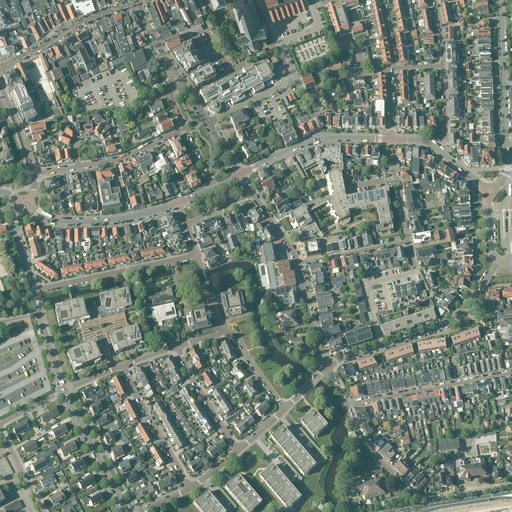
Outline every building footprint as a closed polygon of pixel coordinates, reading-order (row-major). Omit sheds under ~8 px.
[(13,0),(7,2),(0,4),(0,26),(11,22),(15,21),(18,20),(25,17),(24,16),(18,2),(23,0),(13,0)] [(23,0),(18,2),(24,16),(25,15),(26,18),(25,18),(26,18),(28,23),(29,23),(37,39),(43,32),(35,18),(33,14),(34,14),(31,6),(29,2),(28,0),(23,0)] [(48,2),(46,0),(34,0),(38,9),(44,7),(45,7),(52,25),(57,23),(48,2)] [(46,0),(48,2),(57,23),(62,20),(53,0),(46,0)] [(70,16),(63,0),(56,3),(63,19),(70,16)] [(72,0),(63,0),(70,16),(71,15),(78,13),(72,0)] [(72,0),(78,13),(101,5),(98,0),(72,0)] [(154,19),(161,15),(154,0),(152,0),(148,3),(147,4),(152,16),(153,19),(154,19)] [(154,0),(161,15),(162,20),(166,18),(166,19),(167,19),(163,9),(164,8),(160,0),(154,0)] [(171,18),(174,16),(173,14),(172,11),(171,11),(169,5),(166,0),(161,0),(165,9),(169,19),(171,18)] [(175,17),(182,13),(181,11),(184,10),(182,6),(178,7),(175,0),(174,0),(166,0),(169,5),(171,11),(172,11),(173,14),(174,16),(175,17)] [(192,22),(184,6),(181,0),(174,0),(175,0),(178,7),(182,6),(184,10),(181,11),(182,13),(188,25),(192,22)] [(189,0),(197,17),(199,16),(200,18),(197,20),(198,22),(205,20),(196,0),(189,0)] [(203,0),(196,0),(205,20),(210,18),(204,4),(205,4),(203,0)] [(225,0),(227,3),(228,8),(231,10),(234,8),(233,5),(231,6),(229,0),(225,0)] [(233,5),(234,8),(242,30),(232,33),(235,42),(244,39),(245,41),(247,42),(248,42),(249,45),(246,46),(249,53),(254,51),(252,45),(252,44),(255,45),(258,44),(260,41),(260,38),(261,38),(263,37),(264,35),(265,35),(264,32),(267,31),(265,22),(261,23),(253,0),(238,0),(237,1),(236,2),(237,3),(233,5)] [(266,0),(268,4),(269,7),(273,18),(278,16),(283,14),(288,13),(293,11),(299,9),(304,7),(309,5),(307,0),(266,0)] [(350,32),(352,31),(353,36),(363,32),(361,26),(360,27),(359,23),(350,26),(350,27),(348,28),(342,10),(347,8),(348,12),(360,8),(356,0),(351,0),(345,2),(345,3),(341,5),(340,4),(328,8),(330,15),(334,29),(335,29),(337,36),(344,34),(350,32)] [(488,1),(480,3),(474,4),(470,4),(470,6),(472,6),(475,6),(476,11),(478,10),(478,9),(488,7),(488,1)] [(44,31),(47,29),(40,14),(38,10),(35,5),(31,6),(34,14),(36,18),(44,31)] [(38,10),(40,14),(47,29),(52,25),(45,7),(38,10)] [(480,16),(489,14),(488,9),(480,10),(480,13),(475,14),(475,18),(480,17),(480,16)] [(141,32),(139,28),(133,13),(127,15),(133,31),(133,30),(135,34),(141,32)] [(123,34),(125,39),(127,44),(129,48),(131,54),(135,52),(133,47),(130,39),(129,35),(133,33),(134,33),(133,31),(127,15),(120,17),(124,27),(123,27),(121,27),(123,34)] [(161,15),(154,19),(157,26),(164,22),(162,20),(161,15)] [(113,20),(108,22),(112,34),(113,33),(114,36),(115,36),(116,37),(118,42),(119,46),(121,51),(120,51),(119,51),(121,57),(131,54),(129,48),(127,44),(125,39),(123,34),(121,27),(123,27),(122,25),(120,17),(113,20)] [(24,27),(25,29),(30,39),(31,39),(32,42),(37,39),(29,23),(28,23),(26,18),(21,20),(24,27)] [(172,18),(164,22),(157,26),(160,31),(169,26),(168,22),(169,22),(170,22),(173,21),(172,18)] [(184,18),(169,26),(160,31),(164,38),(173,33),(172,31),(178,27),(180,30),(188,26),(184,18)] [(0,28),(0,32),(5,45),(11,42),(8,35),(12,33),(19,48),(24,46),(18,33),(17,30),(21,28),(19,21),(0,28)] [(114,36),(113,33),(112,34),(108,22),(104,23),(103,23),(107,35),(109,39),(110,43),(112,46),(114,45),(119,58),(121,57),(119,51),(114,36)] [(189,27),(188,26),(180,30),(178,31),(180,33),(166,40),(169,47),(183,40),(183,39),(192,35),(204,29),(200,22),(195,24),(189,27)] [(113,49),(112,46),(110,43),(109,39),(107,35),(103,23),(99,25),(104,39),(107,47),(108,49),(111,57),(112,57),(113,60),(115,59),(115,58),(116,57),(113,49)] [(472,32),(476,31),(478,31),(478,30),(489,30),(489,26),(489,25),(489,24),(488,23),(480,23),(480,27),(475,28),(471,28),(472,32)] [(96,45),(95,46),(98,54),(99,55),(102,62),(103,64),(103,65),(99,67),(98,67),(101,73),(102,73),(108,70),(106,64),(107,63),(105,59),(103,60),(101,56),(105,54),(107,60),(112,58),(111,57),(108,49),(107,47),(104,39),(99,25),(95,26),(95,27),(93,27),(89,29),(88,29),(93,41),(93,43),(94,43),(96,45)] [(23,30),(22,31),(28,44),(31,42),(30,39),(25,29),(23,30)] [(93,50),(95,55),(98,54),(95,46),(96,45),(94,43),(93,43),(93,41),(88,29),(83,31),(85,35),(87,38),(89,41),(92,47),(93,50)] [(22,31),(18,33),(24,46),(28,44),(22,31)] [(79,34),(74,37),(77,41),(91,62),(93,61),(94,60),(92,56),(94,56),(95,55),(93,50),(92,47),(89,41),(87,38),(85,35),(83,31),(79,34)] [(8,35),(11,42),(5,45),(7,52),(9,53),(19,48),(12,33),(8,35)] [(204,56),(207,63),(209,61),(211,61),(213,60),(200,34),(194,37),(204,56)] [(132,40),(133,42),(134,42),(136,48),(138,47),(139,48),(140,48),(145,47),(142,41),(141,37),(140,37),(139,36),(136,37),(136,38),(132,39),(132,40)] [(74,37),(73,38),(68,41),(67,41),(67,42),(73,56),(79,53),(84,63),(83,63),(84,67),(86,71),(87,72),(90,70),(93,76),(99,72),(93,61),(91,62),(77,41),(74,37)] [(196,45),(194,42),(192,38),(177,46),(177,47),(174,48),(176,51),(177,51),(178,53),(177,54),(178,54),(179,54),(180,56),(179,57),(181,60),(180,60),(181,62),(182,62),(184,64),(183,65),(184,67),(185,68),(186,68),(187,70),(186,70),(187,72),(190,71),(207,63),(204,56),(200,58),(194,46),(196,45)] [(73,56),(67,42),(66,42),(59,46),(66,61),(68,64),(72,62),(73,64),(77,62),(80,69),(82,68),(83,72),(86,71),(84,67),(83,63),(84,63),(79,53),(73,56)] [(59,47),(52,51),(56,59),(63,78),(72,74),(65,59),(64,59),(59,47)] [(398,50),(399,57),(407,56),(406,49),(398,50)] [(433,52),(424,52),(424,50),(419,50),(420,56),(425,56),(425,59),(434,59),(433,52)] [(52,51),(43,55),(44,56),(48,67),(54,83),(63,79),(63,78),(56,59),(52,51)] [(130,63),(130,65),(146,59),(143,51),(132,55),(132,54),(110,63),(111,64),(110,64),(109,65),(111,71),(113,70),(113,69),(124,64),(125,65),(130,63)] [(41,56),(39,57),(48,83),(50,82),(54,92),(57,91),(55,85),(54,83),(48,67),(43,56),(43,55),(41,56)] [(39,57),(32,60),(36,70),(40,79),(39,80),(41,86),(45,95),(52,93),(48,83),(39,57)] [(146,59),(130,65),(134,73),(149,67),(146,59)] [(31,60),(24,63),(29,78),(32,85),(34,84),(36,88),(41,86),(39,80),(40,79),(36,70),(35,71),(31,60)] [(334,63),(328,65),(329,67),(328,67),(330,73),(342,69),(339,62),(335,64),(334,63)] [(21,65),(15,68),(17,72),(23,86),(22,86),(26,95),(35,91),(33,89),(36,88),(34,84),(32,85),(29,78),(27,79),(21,65)] [(220,107),(220,106),(230,101),(233,105),(244,99),(242,95),(252,89),(254,94),(264,89),(262,84),(272,79),(269,74),(271,73),(272,73),(272,72),(272,71),(272,70),(271,70),(270,70),(269,70),(268,71),(265,66),(255,71),(252,66),(235,75),(238,80),(235,81),(232,77),(199,94),(202,99),(204,98),(205,99),(203,100),(205,105),(209,104),(208,106),(208,109),(208,112),(210,114),(212,115),(214,115),(217,114),(219,113),(220,111),(220,109),(220,107)] [(197,74),(191,77),(191,78),(192,78),(194,81),(193,82),(194,83),(195,84),(196,83),(198,87),(197,87),(197,88),(203,85),(215,79),(209,67),(200,72),(197,74)] [(147,81),(154,78),(150,69),(143,72),(144,73),(142,73),(142,74),(141,71),(137,73),(142,83),(145,82),(147,81)] [(6,76),(3,77),(3,78),(7,86),(11,95),(10,95),(12,100),(13,101),(17,112),(18,112),(23,124),(26,123),(26,125),(35,121),(34,121),(37,119),(29,102),(31,101),(29,97),(27,98),(26,95),(22,86),(16,72),(13,73),(12,70),(5,73),(6,76)] [(363,107),(361,91),(360,90),(361,90),(361,89),(360,89),(360,87),(361,87),(360,79),(354,80),(356,92),(358,92),(359,99),(354,100),(355,109),(363,107)] [(299,93),(302,100),(308,98),(305,91),(299,93)] [(295,95),(288,98),(290,103),(298,100),(295,95)] [(161,105),(162,104),(161,102),(160,102),(159,103),(158,101),(148,106),(150,110),(146,112),(148,116),(152,114),(153,116),(163,111),(160,105),(161,105)] [(376,104),(375,120),(375,129),(386,129),(386,104),(376,104)] [(229,118),(236,132),(245,127),(243,123),(251,119),(252,122),(250,123),(251,126),(257,123),(251,112),(248,114),(246,111),(248,110),(247,109),(245,109),(242,111),(229,118)] [(342,128),(342,119),(342,114),(334,114),(334,110),(332,110),(332,115),(333,115),(333,128),(342,128)] [(315,115),(311,117),(318,131),(322,130),(322,129),(323,128),(319,118),(325,116),(325,112),(325,111),(321,113),(320,112),(318,113),(319,114),(315,115)] [(411,120),(412,120),(412,117),(412,112),(409,112),(409,117),(409,120),(404,120),(404,129),(411,130),(411,120)] [(158,123),(167,119),(164,113),(160,115),(159,114),(154,117),(154,119),(156,118),(158,123)] [(425,116),(426,120),(426,123),(428,123),(428,130),(437,129),(435,119),(432,119),(431,115),(426,116),(425,116)] [(302,119),(306,125),(307,125),(308,128),(309,128),(311,134),(318,131),(311,117),(311,116),(310,116),(308,116),(307,118),(306,118),(305,117),(302,119)] [(97,117),(95,124),(97,125),(96,128),(94,133),(99,135),(103,127),(104,125),(101,123),(102,118),(97,117)] [(84,133),(93,132),(92,122),(89,122),(88,118),(82,118),(84,133)] [(311,134),(306,125),(302,119),(302,118),(298,120),(301,127),(298,129),(303,138),(311,134)] [(108,119),(104,125),(107,128),(102,132),(103,133),(100,136),(103,140),(106,137),(107,137),(109,135),(109,134),(111,132),(109,130),(110,129),(107,126),(110,120),(108,119)] [(122,119),(116,122),(119,128),(121,133),(127,130),(124,124),(122,119)] [(274,125),(278,132),(279,134),(276,136),(283,149),(298,141),(293,132),(294,131),(291,125),(286,127),(282,120),(274,125)] [(61,127),(66,131),(65,133),(71,139),(72,137),(73,138),(75,136),(74,135),(75,135),(72,133),(73,132),(69,128),(70,127),(68,125),(68,124),(65,122),(61,127)] [(82,122),(75,122),(77,134),(83,133),(82,125),(82,122)] [(157,125),(132,137),(135,142),(139,139),(139,138),(151,133),(149,130),(152,129),(153,131),(156,129),(157,132),(158,131),(160,135),(172,129),(168,122),(158,127),(157,125)] [(39,126),(29,128),(32,135),(44,132),(44,131),(49,130),(47,124),(43,125),(43,124),(39,126)] [(250,140),(254,138),(253,135),(249,137),(249,135),(248,134),(247,135),(246,134),(247,133),(248,132),(246,129),(236,134),(236,135),(236,136),(236,138),(238,138),(240,143),(241,143),(249,139),(250,140)] [(459,130),(450,131),(451,147),(452,147),(452,148),(456,148),(457,148),(457,138),(459,138),(462,138),(469,137),(469,131),(466,131),(466,134),(462,134),(462,132),(459,132),(459,130)] [(59,135),(61,136),(60,138),(61,139),(60,142),(69,145),(71,140),(63,136),(64,133),(60,131),(59,135)] [(43,133),(32,136),(33,141),(39,140),(39,142),(44,140),(42,137),(43,136),(43,133)] [(110,136),(106,139),(106,140),(104,141),(105,146),(117,144),(116,140),(112,141),(110,136)] [(170,149),(179,144),(180,144),(178,140),(177,140),(177,138),(166,144),(167,146),(168,146),(170,149)] [(44,151),(52,149),(51,147),(51,146),(43,148),(42,143),(34,146),(36,152),(41,150),(42,151),(44,150),(44,151)] [(248,159),(262,150),(258,145),(254,148),(252,143),(242,149),(248,159)] [(118,148),(123,147),(122,144),(113,147),(105,149),(106,152),(107,153),(107,154),(117,152),(117,149),(117,147),(118,147),(118,148)] [(170,149),(172,155),(177,152),(182,150),(179,144),(170,149)] [(51,147),(52,149),(52,153),(55,152),(56,162),(63,161),(62,152),(58,153),(57,148),(54,149),(54,146),(51,147)] [(323,164),(332,164),(342,164),(343,164),(343,162),(343,155),(341,155),(341,148),(340,148),(340,147),(337,147),(337,148),(335,148),(334,148),(332,148),(332,147),(329,147),(329,148),(327,148),(327,150),(325,150),(322,150),(321,148),(321,149),(320,148),(319,147),(317,149),(316,150),(317,151),(316,151),(316,152),(314,153),(312,154),(310,151),(305,154),(306,155),(303,157),(302,155),(301,155),(297,157),(296,158),(297,158),(304,172),(318,165),(323,175),(324,175),(323,174),(324,174),(326,172),(326,169),(323,164)] [(365,158),(371,158),(371,149),(370,149),(369,148),(367,148),(367,149),(366,149),(366,150),(360,150),(360,159),(359,159),(359,166),(362,166),(362,159),(365,159),(365,158)] [(372,158),(371,158),(370,165),(372,165),(373,162),(379,162),(379,159),(380,159),(380,158),(382,159),(382,158),(382,156),(382,155),(380,155),(379,155),(379,150),(378,148),(376,148),(375,149),(372,149),(372,158)] [(64,161),(71,160),(70,152),(64,152),(64,149),(62,149),(63,153),(64,161)] [(183,149),(182,150),(177,152),(172,155),(174,158),(173,158),(174,161),(185,156),(184,154),(185,153),(183,149)] [(470,149),(470,160),(471,166),(472,166),(479,166),(481,166),(481,168),(492,167),(492,166),(493,166),(493,167),(495,167),(496,165),(494,163),(494,158),(494,156),(495,155),(495,152),(494,152),(480,152),(480,149),(470,149)] [(259,154),(262,158),(269,154),(266,150),(259,154)] [(10,152),(1,155),(4,164),(13,161),(10,152)] [(41,155),(42,158),(38,159),(39,165),(40,164),(41,165),(42,165),(43,165),(43,164),(50,162),(49,158),(53,157),(52,152),(49,153),(49,152),(44,153),(44,154),(41,155)] [(149,174),(154,171),(157,170),(158,169),(160,168),(161,168),(166,165),(162,158),(157,160),(154,161),(151,162),(147,154),(146,154),(143,155),(143,156),(141,157),(141,156),(140,156),(137,158),(138,158),(136,159),(139,167),(141,166),(144,173),(145,172),(147,175),(149,174)] [(181,158),(174,162),(175,165),(177,169),(175,170),(177,174),(186,170),(186,168),(190,166),(186,158),(182,160),(181,158)] [(428,158),(426,167),(427,170),(430,171),(431,170),(433,171),(433,172),(436,173),(435,166),(437,163),(434,162),(435,160),(432,160),(433,159),(428,158)] [(131,165),(130,165),(133,173),(135,172),(136,174),(138,173),(142,172),(143,173),(144,176),(146,175),(147,175),(145,172),(144,173),(141,166),(139,167),(136,159),(135,160),(134,159),(132,160),(133,161),(132,161),(132,162),(130,163),(131,165)] [(292,169),(288,160),(284,162),(288,169),(289,168),(290,170),(292,169)] [(282,161),(279,163),(284,171),(287,169),(282,161)] [(419,164),(419,161),(412,161),(412,175),(411,174),(411,178),(418,177),(419,177),(419,164)] [(175,165),(174,162),(166,165),(161,168),(160,168),(158,169),(157,170),(154,171),(155,175),(162,172),(164,176),(173,171),(171,167),(175,165)] [(299,163),(294,166),(302,181),(307,178),(299,163)] [(124,166),(127,177),(128,181),(132,180),(130,173),(133,173),(130,165),(130,164),(124,166)] [(436,167),(436,170),(439,172),(444,176),(448,170),(441,165),(439,168),(436,166),(436,167)] [(127,177),(124,166),(118,168),(122,179),(127,177)] [(271,179),(278,175),(276,171),(272,173),(271,174),(269,175),(266,169),(258,173),(260,177),(261,179),(261,178),(263,182),(270,178),(271,179)] [(401,173),(402,180),(410,178),(411,178),(411,174),(411,170),(409,171),(408,171),(409,172),(405,172),(401,173)] [(445,190),(445,187),(454,174),(449,170),(445,177),(448,179),(445,182),(442,180),(443,186),(440,186),(441,190),(442,190),(445,190)] [(99,193),(111,191),(108,179),(114,178),(112,171),(96,174),(99,193)] [(338,223),(340,222),(341,224),(345,225),(346,225),(349,223),(350,221),(350,219),(349,212),(377,206),(381,228),(376,228),(377,232),(378,236),(391,234),(394,233),(393,231),(392,223),(393,222),(392,215),(392,214),(391,208),(389,200),(389,197),(388,194),(389,194),(388,189),(376,192),(376,193),(346,199),(342,175),(342,172),(337,173),(328,175),(332,196),(318,199),(318,198),(318,199),(305,206),(306,207),(290,216),(289,217),(291,220),(291,219),(292,220),(294,223),(295,222),(296,223),(295,223),(296,224),(294,225),(296,229),(298,228),(300,232),(300,231),(302,234),(301,234),(303,241),(317,238),(315,235),(320,233),(309,214),(328,204),(338,223)] [(93,173),(86,174),(88,183),(91,182),(92,187),(95,187),(93,173)] [(181,184),(183,186),(197,179),(194,173),(183,178),(185,182),(181,184)] [(84,183),(88,183),(86,174),(79,175),(82,189),(85,188),(84,183)] [(450,190),(451,189),(456,182),(459,177),(454,174),(445,187),(450,190)] [(68,186),(68,188),(69,191),(76,190),(75,185),(79,184),(78,175),(69,177),(70,186),(68,186)] [(149,181),(148,178),(146,175),(144,176),(138,179),(139,180),(140,183),(141,186),(149,181)] [(425,180),(419,181),(420,185),(429,183),(427,175),(424,176),(425,180)] [(411,178),(410,178),(402,180),(403,186),(412,184),(412,183),(412,181),(416,181),(418,180),(417,178),(418,178),(418,177),(411,178)] [(62,189),(68,188),(68,186),(67,185),(66,186),(64,180),(56,182),(55,179),(45,182),(46,187),(47,187),(48,191),(62,187),(62,189)] [(197,179),(183,186),(180,187),(182,191),(187,188),(189,191),(200,185),(197,179)] [(278,181),(274,184),(272,180),(262,186),(262,187),(263,189),(264,189),(265,191),(266,191),(268,194),(281,187),(278,181)] [(415,186),(420,185),(419,180),(418,180),(416,181),(416,182),(412,183),(412,184),(403,186),(403,188),(415,186)] [(161,189),(166,199),(172,196),(174,195),(171,188),(169,182),(163,184),(164,188),(161,189)] [(460,193),(460,192),(459,184),(456,182),(451,189),(455,191),(456,191),(456,190),(460,193)] [(420,185),(421,193),(430,191),(430,193),(441,191),(439,183),(429,183),(420,185)] [(462,184),(459,184),(460,192),(461,192),(461,194),(462,194),(461,194),(461,196),(460,196),(460,199),(470,198),(469,194),(469,193),(469,184),(467,183),(462,183),(462,184)] [(290,188),(283,191),(285,195),(296,189),(294,185),(290,187),(290,188)] [(134,196),(131,186),(126,188),(132,209),(138,207),(144,205),(143,201),(141,195),(137,197),(137,196),(134,196)] [(414,193),(417,192),(415,186),(403,188),(404,194),(405,196),(414,194),(414,193)] [(68,188),(62,189),(63,192),(55,195),(55,194),(49,195),(52,204),(60,201),(59,198),(65,196),(64,194),(69,192),(69,191),(68,188)] [(119,190),(111,191),(99,193),(103,211),(121,208),(122,207),(119,190)] [(150,203),(156,201),(154,194),(153,191),(147,193),(150,203)] [(160,192),(154,194),(156,201),(162,200),(160,192)] [(272,201),(275,207),(285,201),(283,198),(284,198),(281,193),(275,197),(276,199),(272,201)] [(420,201),(420,199),(406,201),(407,207),(417,205),(418,205),(417,201),(420,201)] [(287,200),(275,207),(278,212),(287,207),(287,206),(290,205),(287,200)] [(62,205),(64,204),(63,201),(55,204),(55,206),(52,206),(54,211),(59,210),(59,211),(64,210),(62,205)] [(300,203),(299,201),(291,205),(292,206),(279,213),(281,216),(284,214),(285,216),(295,211),(293,207),(300,203)] [(417,205),(407,207),(408,213),(422,210),(422,208),(420,208),(419,205),(418,205),(417,205)] [(248,214),(248,216),(249,218),(251,218),(252,217),(257,224),(264,219),(264,218),(258,209),(256,208),(249,213),(250,213),(248,214)] [(424,211),(408,214),(409,218),(410,218),(410,219),(423,217),(422,215),(424,214),(424,211)] [(162,219),(154,222),(158,232),(165,229),(169,228),(168,227),(177,224),(174,216),(173,215),(161,219),(162,219)] [(227,220),(225,220),(228,229),(228,231),(226,232),(227,236),(226,237),(230,248),(235,247),(233,241),(234,240),(232,233),(232,232),(243,228),(239,218),(235,220),(234,221),(232,216),(231,216),(227,217),(228,218),(227,218),(227,220)] [(471,219),(457,219),(457,224),(457,228),(461,228),(469,228),(469,223),(471,223),(471,222),(471,221),(471,220),(471,219)] [(219,220),(213,222),(217,232),(220,231),(220,232),(223,231),(223,232),(225,231),(225,229),(223,229),(219,220)] [(202,225),(202,226),(206,236),(207,240),(209,240),(208,236),(217,232),(213,222),(213,221),(202,225)] [(154,234),(156,234),(153,222),(147,224),(150,231),(153,231),(154,234)] [(416,225),(411,226),(412,231),(424,229),(423,226),(427,225),(427,223),(416,225)] [(263,233),(264,235),(271,230),(271,229),(270,228),(269,227),(268,226),(264,229),(262,227),(259,224),(256,226),(261,234),(263,233)] [(144,237),(146,236),(144,225),(138,226),(140,234),(143,233),(144,237)] [(203,237),(206,236),(202,226),(196,228),(197,232),(196,233),(197,235),(198,235),(200,239),(203,238),(203,237)] [(30,228),(30,227),(26,229),(27,232),(26,232),(28,238),(32,237),(33,238),(34,241),(36,241),(32,228),(30,228)] [(126,238),(134,237),(133,227),(124,228),(124,229),(122,229),(122,233),(125,233),(126,238)] [(173,227),(165,230),(162,231),(163,233),(166,232),(166,233),(168,232),(169,235),(172,234),(179,231),(178,227),(174,228),(173,227)] [(429,228),(424,229),(412,231),(412,236),(425,234),(425,232),(429,231),(431,230),(430,228),(429,228)] [(41,240),(45,239),(43,232),(42,232),(41,229),(35,231),(37,238),(40,237),(41,240)] [(118,243),(120,242),(119,229),(112,230),(114,238),(117,238),(118,243)] [(265,238),(266,240),(273,235),(271,230),(264,235),(261,237),(262,239),(265,238)] [(362,239),(363,248),(374,246),(372,239),(372,236),(370,237),(368,230),(366,230),(362,231),(363,237),(362,238),(362,239)] [(452,230),(446,231),(448,244),(455,242),(452,230)] [(90,246),(89,240),(89,231),(83,231),(83,233),(81,234),(81,244),(85,244),(85,247),(87,246),(90,246)] [(91,231),(91,240),(97,240),(97,241),(100,241),(100,236),(99,236),(99,231),(91,231)] [(46,242),(53,240),(50,232),(44,233),(46,242)] [(64,245),(64,242),(64,240),(62,240),(62,235),(61,235),(61,232),(54,232),(54,240),(59,240),(59,249),(57,249),(57,253),(58,253),(58,254),(64,254),(64,253),(64,249),(64,245)] [(439,233),(413,237),(414,245),(416,245),(424,244),(440,241),(439,233)] [(168,245),(169,247),(174,245),(173,244),(181,241),(181,239),(182,239),(181,234),(173,237),(174,240),(170,242),(171,244),(168,245)] [(273,235),(266,240),(267,242),(265,243),(266,245),(276,239),(273,235)] [(357,239),(353,240),(354,245),(355,250),(362,248),(360,239),(361,238),(360,235),(356,236),(357,239)] [(323,239),(320,239),(321,244),(323,244),(326,255),(341,252),(338,236),(333,237),(328,238),(323,239)] [(318,240),(304,243),(306,249),(305,249),(305,252),(306,252),(307,258),(321,255),(318,240)] [(457,250),(457,251),(463,251),(470,250),(470,248),(471,248),(471,246),(472,246),(472,242),(463,243),(463,247),(461,247),(461,248),(458,248),(458,250),(457,250)] [(174,247),(174,245),(169,247),(169,249),(168,249),(167,246),(164,246),(166,255),(170,254),(169,251),(174,250),(175,250),(176,252),(178,252),(183,250),(184,251),(186,250),(186,249),(185,244),(183,245),(183,244),(174,247)] [(153,245),(150,245),(151,248),(152,248),(152,250),(151,250),(153,257),(159,256),(157,249),(154,249),(154,247),(153,247),(153,245)] [(204,255),(206,260),(219,255),(215,246),(205,250),(206,253),(205,253),(206,254),(204,255)] [(259,267),(277,264),(277,263),(278,262),(275,246),(266,248),(257,252),(259,260),(257,260),(259,267)] [(141,260),(147,259),(146,251),(142,252),(142,250),(141,250),(141,247),(138,248),(139,251),(140,251),(141,260)] [(427,259),(435,257),(435,255),(432,256),(430,248),(426,249),(426,250),(418,252),(419,258),(427,257),(427,259)] [(399,258),(398,258),(398,261),(406,260),(406,257),(404,257),(403,249),(397,250),(399,258)] [(388,251),(390,257),(390,259),(394,258),(394,256),(397,255),(396,250),(388,251)] [(123,255),(123,256),(125,264),(130,262),(129,255),(125,256),(125,254),(124,251),(122,252),(123,255)] [(138,251),(130,253),(132,262),(133,262),(133,263),(136,262),(136,261),(140,260),(138,251)] [(383,262),(383,258),(382,253),(375,254),(377,262),(381,261),(381,262),(383,262)] [(222,264),(219,255),(206,260),(208,259),(209,262),(208,262),(209,263),(208,264),(209,269),(214,267),(214,268),(217,267),(217,266),(222,264)] [(37,268),(41,271),(45,265),(46,263),(47,261),(49,259),(50,256),(43,258),(44,260),(46,260),(44,262),(43,264),(41,262),(35,263),(37,268)] [(99,260),(100,261),(101,269),(107,267),(105,260),(102,261),(101,259),(102,259),(101,256),(99,257),(99,260)] [(364,265),(366,265),(367,269),(369,268),(369,265),(367,256),(360,257),(361,266),(364,265)] [(358,257),(347,259),(350,273),(353,273),(352,271),(355,270),(355,266),(359,265),(358,257)] [(436,263),(435,257),(427,259),(428,261),(420,263),(421,269),(432,267),(431,264),(436,263)] [(463,260),(462,259),(456,259),(456,262),(459,262),(459,267),(463,267),(463,268),(473,267),(472,262),(472,260),(463,260)] [(78,261),(75,262),(78,274),(83,273),(82,265),(78,266),(78,264),(78,261)] [(340,261),(331,262),(333,270),(342,269),(340,261)] [(288,262),(277,264),(259,267),(263,292),(271,291),(277,289),(275,277),(291,274),(288,262)] [(45,274),(49,267),(45,265),(41,271),(45,274)] [(52,269),(49,267),(45,274),(49,276),(56,266),(54,265),(52,268),(53,268),(52,269)] [(56,266),(49,276),(53,279),(58,278),(57,273),(55,272),(56,270),(58,268),(56,266)] [(461,278),(471,277),(471,273),(472,273),(472,269),(458,270),(458,273),(459,274),(461,274),(461,278)] [(277,289),(293,286),(296,286),(294,273),(291,274),(275,277),(277,289)] [(313,282),(323,280),(324,280),(323,277),(327,277),(326,274),(323,275),(323,274),(312,277),(313,282)] [(433,274),(428,275),(431,288),(436,287),(435,281),(436,281),(434,276),(433,277),(433,274)] [(470,279),(455,278),(454,288),(468,289),(468,285),(470,285),(470,279)] [(314,287),(314,289),(327,286),(326,283),(323,284),(323,280),(313,282),(313,284),(312,285),(313,287),(314,287)] [(411,284),(397,287),(394,288),(398,287),(398,289),(394,289),(397,301),(418,295),(415,284),(411,285),(411,284),(415,283),(411,284)] [(277,297),(284,295),(297,293),(295,286),(293,287),(293,286),(277,289),(271,291),(272,294),(276,293),(277,297)] [(329,286),(327,286),(314,289),(316,294),(325,292),(324,289),(329,288),(329,286)] [(166,293),(144,298),(146,306),(144,306),(147,319),(153,318),(154,323),(177,318),(174,306),(173,304),(173,302),(176,302),(175,298),(178,297),(178,293),(177,290),(176,290),(174,290),(173,288),(167,289),(168,293),(166,293)] [(128,291),(102,297),(103,303),(101,304),(102,308),(104,308),(106,315),(118,312),(120,320),(125,319),(124,313),(132,312),(127,292),(128,292),(128,291)] [(233,293),(231,294),(230,294),(230,295),(229,295),(229,296),(222,297),(223,305),(226,317),(227,317),(231,316),(231,317),(236,316),(242,315),(242,314),(246,313),(244,303),(241,293),(238,294),(234,295),(234,294),(233,294),(233,293)] [(297,293),(284,295),(285,304),(291,303),(291,306),(299,305),(297,293)] [(316,296),(317,302),(332,299),(331,293),(316,296)] [(490,301),(494,301),(493,293),(486,294),(486,296),(484,296),(482,309),(489,309),(488,303),(490,303),(490,301)] [(441,297),(446,301),(454,307),(458,301),(452,297),(451,300),(443,294),(441,297)] [(334,305),(332,299),(317,302),(318,308),(334,305)] [(69,305),(69,304),(55,308),(59,326),(73,322),(73,325),(79,323),(80,328),(86,326),(85,320),(86,319),(82,302),(84,302),(83,301),(74,303),(74,304),(73,304),(73,303),(70,304),(70,305),(69,305)] [(449,312),(454,307),(446,301),(442,307),(442,306),(440,309),(443,311),(442,312),(444,314),(446,310),(449,312)] [(343,304),(318,309),(319,314),(329,312),(329,311),(334,310),(334,312),(344,310),(343,307),(344,307),(343,304)] [(126,322),(125,319),(120,320),(118,312),(106,315),(104,308),(102,308),(94,310),(98,326),(98,327),(104,326),(114,324),(114,325),(126,322)] [(186,313),(188,323),(190,329),(191,328),(192,333),(198,331),(210,328),(209,321),(210,321),(209,320),(210,320),(210,318),(209,317),(209,316),(207,316),(207,313),(206,309),(186,313)] [(506,314),(501,314),(502,318),(507,318),(507,316),(511,315),(511,309),(506,311),(506,314)] [(282,330),(299,326),(295,310),(278,314),(280,326),(281,326),(282,330)] [(433,310),(428,312),(431,322),(437,320),(433,310)] [(406,319),(404,320),(407,329),(408,331),(414,329),(414,327),(411,318),(409,318),(407,311),(404,312),(406,319)] [(428,312),(422,314),(425,324),(431,322),(428,312)] [(322,322),(335,319),(334,313),(320,316),(321,322),(322,322)] [(419,325),(425,324),(422,314),(416,316),(419,325)] [(501,314),(498,315),(499,321),(503,320),(504,324),(511,323),(511,317),(507,318),(502,318),(501,314)] [(416,316),(411,318),(414,327),(419,325),(416,316)] [(322,322),(322,323),(322,324),(323,331),(333,329),(332,324),(338,321),(338,320),(338,319),(335,319),(322,322)] [(404,320),(398,321),(402,331),(407,329),(404,320)] [(398,321),(393,323),(396,333),(402,331),(398,321)] [(114,343),(111,344),(113,348),(115,347),(117,353),(117,354),(143,346),(143,345),(142,345),(136,328),(129,331),(127,323),(120,325),(123,333),(112,336),(114,343)] [(393,323),(387,325),(390,335),(396,333),(393,323)] [(345,325),(333,329),(325,331),(327,338),(347,332),(345,325)] [(384,337),(390,335),(387,325),(381,327),(384,337)] [(507,325),(500,325),(500,329),(507,329),(507,333),(508,333),(511,332),(511,325),(507,326),(507,325)] [(369,328),(345,336),(349,348),(373,340),(369,328)] [(469,341),(474,339),(471,330),(466,332),(469,341)] [(466,332),(461,333),(464,343),(469,341),(466,332)] [(286,342),(290,341),(292,348),(303,346),(301,339),(294,340),(293,333),(285,335),(286,342)] [(459,344),(464,343),(461,333),(456,335),(459,344)] [(456,335),(451,337),(454,346),(459,344),(456,335)] [(338,341),(334,342),(337,351),(343,349),(341,344),(345,343),(343,336),(337,338),(338,341)] [(70,353),(67,354),(74,371),(77,370),(102,360),(101,359),(100,359),(93,343),(92,344),(89,337),(83,340),(85,344),(79,346),(80,349),(69,353),(70,353)] [(331,353),(337,351),(334,342),(331,343),(331,340),(333,339),(332,337),(327,338),(329,344),(328,344),(331,353)] [(223,350),(223,351),(230,348),(229,346),(230,345),(228,342),(221,345),(222,348),(220,349),(221,351),(223,350)] [(60,346),(62,353),(68,351),(66,344),(60,346)] [(410,346),(405,347),(408,357),(413,355),(410,346)] [(224,357),(226,356),(233,353),(232,351),(231,347),(230,348),(223,351),(225,354),(223,355),(224,357)] [(403,358),(408,357),(405,347),(400,349),(403,358)] [(400,349),(395,351),(398,360),(403,358),(400,349)] [(190,354),(192,360),(199,357),(196,351),(190,354)] [(393,362),(398,360),(395,351),(390,353),(393,362)] [(233,353),(226,356),(228,362),(236,358),(234,355),(233,355),(233,353)] [(390,353),(385,354),(388,364),(393,362),(390,353)] [(504,364),(509,363),(511,362),(511,353),(507,354),(508,361),(503,362),(504,364)] [(192,360),(195,365),(201,362),(203,362),(201,358),(204,357),(203,355),(199,357),(192,360)] [(168,356),(162,359),(163,362),(164,362),(165,365),(163,366),(164,368),(167,367),(175,364),(172,358),(169,359),(168,356)] [(493,372),(491,362),(490,359),(486,360),(485,358),(486,358),(486,357),(485,357),(485,356),(484,357),(487,373),(493,372)] [(375,358),(369,360),(372,368),(378,366),(375,358)] [(366,370),(372,368),(369,360),(364,361),(366,370)] [(364,361),(358,363),(361,372),(366,370),(364,361)] [(204,368),(201,362),(195,365),(198,371),(204,368)] [(175,364),(167,367),(168,369),(169,369),(171,372),(177,369),(175,364)] [(353,376),(356,375),(352,365),(346,367),(350,377),(353,376)] [(232,371),(236,376),(242,371),(241,369),(242,369),(239,366),(232,371)] [(350,377),(346,367),(340,369),(343,379),(350,377)] [(136,372),(138,377),(145,374),(148,373),(146,370),(144,372),(142,369),(136,372)] [(171,372),(169,373),(170,376),(171,378),(171,379),(180,375),(181,374),(179,371),(178,372),(177,369),(171,372)] [(242,371),(236,376),(240,381),(247,376),(244,372),(244,373),(242,371)] [(205,382),(211,379),(207,373),(201,377),(205,382)] [(141,383),(147,380),(151,378),(150,375),(146,377),(145,374),(138,377),(138,378),(137,378),(139,381),(140,381),(141,383)] [(171,379),(170,379),(172,382),(174,386),(177,384),(177,383),(183,380),(180,375),(171,379)] [(109,385),(110,389),(115,386),(121,384),(118,378),(112,380),(114,383),(109,385)] [(214,384),(211,379),(205,382),(208,388),(214,384)] [(143,389),(150,385),(155,383),(153,381),(149,383),(147,380),(141,383),(143,389)] [(213,394),(216,399),(224,394),(222,392),(220,388),(225,385),(223,382),(218,386),(215,387),(218,391),(213,394)] [(244,387),(248,392),(254,387),(253,386),(254,385),(251,382),(244,387)] [(494,399),(493,395),(493,393),(492,391),(491,383),(485,384),(488,400),(494,399)] [(116,389),(118,392),(124,389),(125,388),(123,386),(122,386),(121,384),(115,386),(110,389),(112,391),(116,389)] [(487,400),(484,384),(478,385),(481,401),(487,400)] [(150,385),(143,389),(146,394),(156,390),(154,387),(151,389),(150,385)] [(180,391),(179,392),(181,395),(180,396),(182,398),(190,393),(186,387),(180,391)] [(256,389),(254,387),(248,392),(252,397),(259,392),(256,389)] [(367,396),(366,391),(366,387),(359,388),(358,387),(357,388),(357,389),(351,390),(353,399),(367,396)] [(95,395),(97,399),(101,397),(98,392),(95,393),(94,393),(92,389),(83,393),(86,400),(95,395)] [(127,395),(124,389),(118,392),(121,398),(127,395)] [(460,389),(454,390),(458,409),(464,408),(460,389)] [(157,392),(156,390),(146,394),(149,400),(155,397),(154,394),(157,392)] [(447,391),(440,392),(442,402),(446,401),(447,406),(449,405),(447,391)] [(227,392),(224,394),(216,399),(219,404),(225,401),(223,398),(228,395),(227,392)] [(190,393),(182,398),(185,403),(186,402),(193,398),(190,393)] [(101,397),(97,399),(91,402),(92,405),(89,406),(94,415),(102,411),(99,404),(104,401),(101,397)] [(186,402),(185,403),(188,408),(190,407),(197,403),(193,398),(186,402)] [(243,404),(245,407),(253,401),(251,398),(243,404)] [(225,401),(219,404),(223,409),(233,402),(235,401),(234,399),(232,400),(226,403),(225,401)] [(401,400),(395,401),(397,413),(398,415),(403,414),(403,412),(401,400)] [(127,410),(133,407),(130,401),(124,405),(127,410)] [(235,401),(233,402),(223,409),(226,415),(231,411),(230,408),(235,405),(237,403),(235,401)] [(257,403),(260,407),(265,413),(267,411),(267,412),(270,409),(265,403),(262,405),(259,401),(257,403)] [(389,411),(390,411),(393,410),(394,414),(397,414),(396,409),(395,409),(394,401),(388,403),(389,411)] [(197,403),(190,407),(194,412),(200,408),(200,407),(199,405),(198,405),(197,403)] [(391,416),(390,411),(389,411),(388,403),(381,404),(383,412),(387,411),(388,417),(391,416)] [(156,413),(163,409),(166,407),(165,405),(161,407),(160,404),(153,407),(156,413)] [(375,416),(374,416),(375,419),(377,418),(380,418),(380,416),(383,415),(381,404),(373,405),(375,415),(375,416)] [(263,414),(265,413),(260,407),(258,405),(255,408),(255,410),(255,411),(261,417),(264,415),(263,414)] [(511,405),(505,406),(502,406),(503,410),(506,410),(510,409),(510,413),(510,416),(511,415),(511,405)] [(47,421),(59,415),(55,407),(47,411),(48,412),(40,417),(43,424),(48,422),(47,421)] [(136,413),(133,407),(127,410),(128,413),(124,415),(125,418),(128,417),(130,416),(136,413)] [(249,415),(251,413),(246,407),(245,407),(243,408),(249,415)] [(194,412),(191,414),(193,416),(195,414),(197,417),(203,413),(204,413),(204,412),(202,410),(201,410),(200,408),(194,412)] [(358,417),(366,415),(365,408),(361,409),(356,410),(358,417)] [(163,409),(156,413),(159,418),(166,415),(163,409)] [(319,415),(315,411),(303,422),(301,423),(302,423),(305,427),(315,439),(316,437),(317,438),(320,436),(319,435),(328,427),(319,415)] [(136,413),(130,416),(133,421),(139,418),(136,413)] [(197,417),(195,419),(196,421),(199,420),(201,423),(207,419),(207,418),(207,417),(206,415),(205,415),(205,416),(203,413),(197,417)] [(368,414),(366,415),(358,417),(359,424),(364,422),(370,420),(368,414)] [(106,422),(109,421),(105,415),(100,417),(102,420),(96,423),(98,428),(107,424),(106,422)] [(168,418),(166,415),(159,418),(163,424),(169,420),(170,419),(169,417),(168,418)] [(242,418),(244,421),(249,426),(251,425),(254,423),(249,417),(247,419),(244,416),(242,418)] [(201,423),(198,424),(200,427),(202,425),(204,428),(210,424),(207,419),(201,423)] [(243,432),(245,430),(238,422),(235,419),(232,421),(237,427),(235,429),(241,435),(244,432),(243,432)] [(170,423),(169,420),(163,424),(166,429),(172,425),(174,424),(172,422),(170,423)] [(240,421),(238,422),(245,430),(246,429),(247,429),(250,427),(249,426),(244,421),(242,423),(240,421)] [(16,435),(29,429),(25,422),(13,429),(16,435)] [(110,433),(110,434),(115,431),(115,432),(121,428),(119,424),(109,429),(111,433),(110,433)] [(134,434),(135,436),(140,433),(146,430),(142,424),(136,428),(138,431),(136,432),(134,434)] [(204,428),(201,429),(203,432),(206,430),(207,433),(213,429),(210,424),(204,428)] [(363,433),(371,429),(372,429),(370,426),(369,425),(368,426),(367,424),(360,427),(363,433)] [(55,438),(68,432),(64,425),(52,432),(55,438)] [(169,434),(175,430),(179,428),(177,426),(174,428),(172,425),(166,429),(169,434)] [(272,438),(301,472),(305,477),(306,475),(307,476),(310,474),(309,473),(310,472),(317,466),(289,433),(284,428),(273,437),(272,438)] [(374,434),(371,429),(363,433),(367,439),(371,437),(371,436),(374,434)] [(135,436),(136,439),(141,436),(143,439),(149,435),(146,430),(140,433),(135,436)] [(172,439),(178,436),(180,435),(179,432),(177,433),(175,430),(169,434),(172,439)] [(110,434),(110,433),(103,437),(108,445),(115,442),(112,436),(116,434),(115,432),(115,431),(110,434)] [(368,441),(373,447),(380,440),(383,437),(385,436),(384,433),(378,438),(375,436),(372,438),(368,441)] [(152,441),(149,435),(143,439),(146,445),(152,441)] [(175,445),(182,441),(184,440),(182,438),(180,439),(178,436),(172,439),(175,445)] [(213,440),(216,444),(221,450),(223,449),(223,450),(226,447),(221,441),(219,443),(215,438),(213,440)] [(438,441),(441,465),(452,463),(450,452),(460,451),(458,438),(438,441)] [(110,451),(114,459),(123,454),(120,448),(129,443),(127,439),(122,441),(115,445),(117,448),(116,448),(114,449),(114,450),(110,451)] [(383,443),(380,440),(373,447),(378,452),(382,448),(384,445),(385,446),(389,441),(387,439),(383,443)] [(25,454),(37,448),(33,441),(22,447),(25,454)] [(184,443),(182,441),(175,445),(178,450),(185,447),(183,443),(184,443)] [(64,457),(77,450),(73,442),(60,449),(64,457)] [(212,448),(216,454),(218,453),(222,451),(221,450),(216,444),(212,448)] [(216,454),(212,448),(210,446),(208,447),(210,450),(207,452),(212,459),(215,456),(216,454)] [(379,453),(384,458),(391,451),(389,448),(388,449),(386,446),(379,453)] [(150,451),(153,456),(159,453),(156,447),(150,451)] [(194,448),(182,455),(185,461),(191,457),(189,455),(195,451),(194,448)] [(37,462),(31,466),(35,472),(36,472),(36,473),(40,471),(39,470),(44,468),(44,469),(47,467),(46,466),(47,466),(44,459),(47,457),(46,456),(51,453),(49,450),(35,457),(37,462)] [(392,450),(391,451),(384,458),(389,463),(397,455),(392,450)] [(159,453),(153,456),(156,462),(162,458),(159,453)] [(134,454),(123,460),(124,463),(118,466),(121,472),(122,474),(125,472),(131,469),(128,464),(137,459),(134,454)] [(166,464),(162,458),(156,462),(160,467),(166,464)] [(196,470),(198,469),(193,463),(190,458),(188,459),(191,465),(188,466),(191,470),(194,473),(197,471),(196,470)] [(456,470),(457,472),(458,481),(466,480),(466,481),(470,481),(470,478),(486,476),(483,458),(476,459),(476,460),(467,461),(467,460),(456,462),(457,470),(456,470)] [(193,463),(198,469),(200,467),(200,468),(203,466),(198,459),(193,463)] [(395,469),(399,474),(410,463),(405,459),(395,469)] [(71,465),(75,472),(75,473),(86,467),(82,460),(71,465)] [(414,468),(410,463),(399,474),(403,478),(414,468)] [(511,466),(508,463),(505,467),(503,467),(504,472),(507,471),(510,474),(511,475),(511,476),(511,466)] [(290,485),(274,466),(267,472),(261,477),(261,478),(288,510),(290,509),(291,510),(293,508),(292,507),(302,498),(290,485)] [(495,467),(491,468),(493,481),(503,479),(501,472),(500,472),(499,468),(495,469),(495,467)] [(136,470),(131,474),(132,476),(124,480),(126,483),(128,483),(129,485),(138,480),(137,477),(139,476),(136,470)] [(415,470),(405,480),(409,484),(419,474),(418,473),(415,470)] [(424,479),(415,489),(418,492),(423,487),(428,482),(426,481),(429,478),(430,479),(435,473),(432,470),(431,472),(430,472),(425,478),(424,479)] [(415,480),(410,485),(415,489),(424,479),(423,478),(426,476),(422,472),(415,480)] [(444,485),(447,484),(446,480),(444,480),(443,474),(437,475),(438,478),(434,479),(434,484),(439,483),(439,487),(445,486),(444,485)] [(40,482),(44,488),(50,485),(51,486),(54,484),(50,476),(40,482)] [(173,476),(168,479),(171,486),(173,485),(173,486),(176,484),(173,476)] [(83,490),(95,484),(91,477),(79,483),(83,490)] [(244,511),(252,511),(261,503),(242,480),(239,477),(225,488),(244,511)] [(168,479),(162,481),(165,488),(167,487),(167,488),(171,487),(171,486),(168,479)] [(163,489),(165,488),(162,481),(156,484),(160,492),(163,490),(163,489)] [(58,489),(60,493),(61,493),(60,491),(69,487),(67,484),(58,489)] [(149,496),(148,496),(145,488),(142,490),(141,486),(138,488),(140,491),(143,498),(145,497),(145,498),(149,496)] [(151,486),(145,488),(148,496),(150,495),(151,495),(154,494),(151,486)] [(143,498),(140,491),(134,493),(137,501),(141,499),(143,498)] [(366,500),(371,499),(369,491),(363,493),(362,493),(363,496),(364,496),(366,500)] [(61,492),(61,493),(60,493),(49,499),(53,506),(65,500),(61,492)] [(208,493),(194,504),(194,505),(199,511),(223,511),(212,498),(208,493)] [(93,507),(104,501),(100,494),(89,500),(87,498),(82,500),(85,505),(90,502),(93,507)] [(18,501),(4,509),(5,511),(14,511),(22,508),(18,501)]
